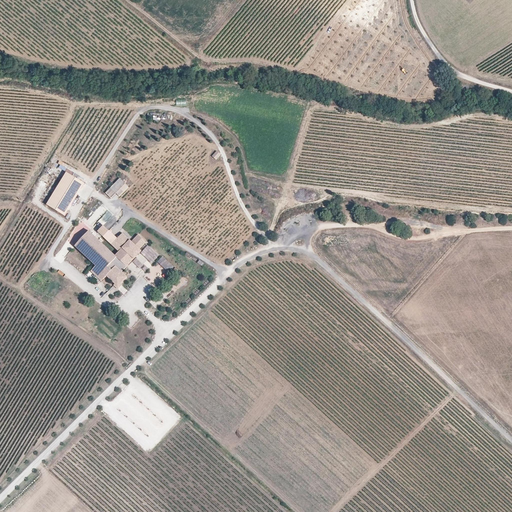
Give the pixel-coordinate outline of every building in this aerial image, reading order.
[(220,155),(216,151),(212,156),(216,160),(220,155)] [(68,172),(47,205),(65,216),(86,183),(68,172)] [(129,188),(120,178),(106,193),(111,198),(116,193),(120,197),(129,188)] [(107,211),(102,218),(107,221),(112,215),(107,211)] [(98,231),(104,237),(110,231),(104,225),(98,231)] [(112,245),(118,238),(110,230),(110,231),(104,237),(112,245)] [(122,272),(142,251),(140,249),(146,243),(138,235),(132,242),(123,233),(118,238),(112,245),(119,252),(115,256),(90,231),(75,246),(96,266),(91,271),(101,281),(107,276),(115,284),(117,286),(120,283),(127,276),(122,272)] [(177,269),(175,271),(177,273),(173,277),(175,279),(181,273),(177,269)]
